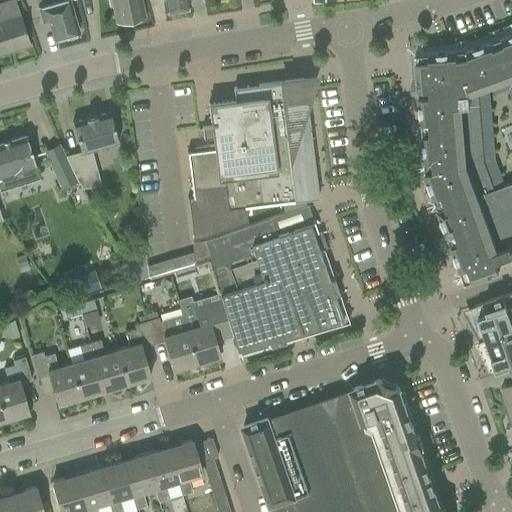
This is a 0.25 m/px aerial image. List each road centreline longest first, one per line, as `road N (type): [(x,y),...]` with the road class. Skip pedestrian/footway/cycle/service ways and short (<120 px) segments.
road 1 (residential): [(0,460),(396,346),(414,331)]
road 2 (residential): [(0,95),(346,27)]
road 3 (residential): [(414,331),(363,179),(346,27)]
road 4 (residential): [(499,509),(435,343),(414,331)]
